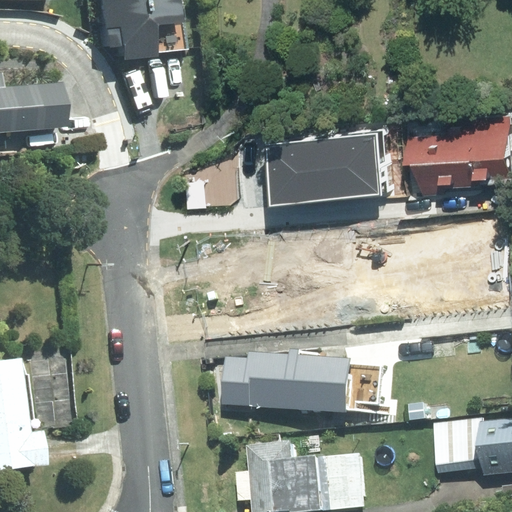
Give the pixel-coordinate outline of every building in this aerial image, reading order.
[(113,57),(180,51),(175,0),(92,0),(97,51),(113,49),(113,57)] [(0,131),(54,127),(51,83),(0,87),(0,131)] [(447,185),(511,179),(511,113),(448,118),(449,132),(411,135),(413,159),(424,159),(427,199),(448,198),(447,185)] [(313,313),(446,300),(444,279),(460,277),(455,227),(420,231),(421,244),(398,246),(398,251),(308,261),(313,313)] [(304,304),(304,289),(286,290),(287,305),(304,304)] [(336,360),(251,354),(247,408),(331,415),(336,360)] [(67,357),(29,361),(35,427),(73,424),(67,357)] [(0,359),(0,468),(39,465),(35,431),(23,432),(15,358),(0,359)] [(511,419),(484,422),(484,417),(434,423),(440,473),(486,468),(487,477),(511,474),(511,419)] [(297,463),(296,443),(249,448),(253,487),(240,488),(241,503),(254,503),(254,511),(326,511),(327,511),(368,508),(364,456),(322,459),(322,461),(297,463)]
